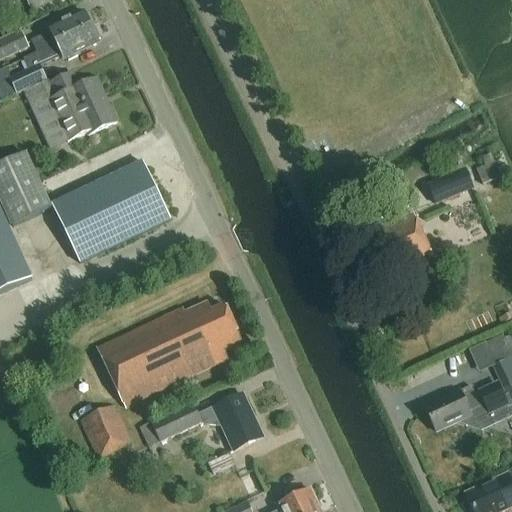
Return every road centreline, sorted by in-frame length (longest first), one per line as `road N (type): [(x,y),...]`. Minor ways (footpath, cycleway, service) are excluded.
road 1 (residential): [(437,511),(198,0)]
road 2 (tertiary): [(352,511),(113,0)]
road 3 (track): [(212,215),(0,307)]
